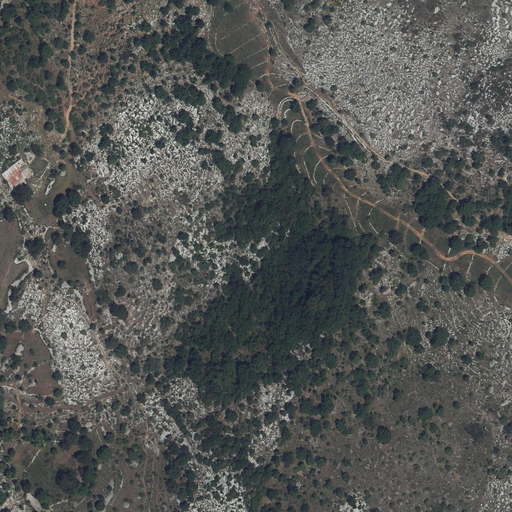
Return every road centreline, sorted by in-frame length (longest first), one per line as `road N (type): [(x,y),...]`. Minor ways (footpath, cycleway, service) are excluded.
road 1 (track): [(511,281),(476,251),(442,258),(410,225),(350,193),(325,165),(296,95),(270,80),(269,46),(246,1)]
road 2 (track): [(67,115),(71,167),(39,227)]
